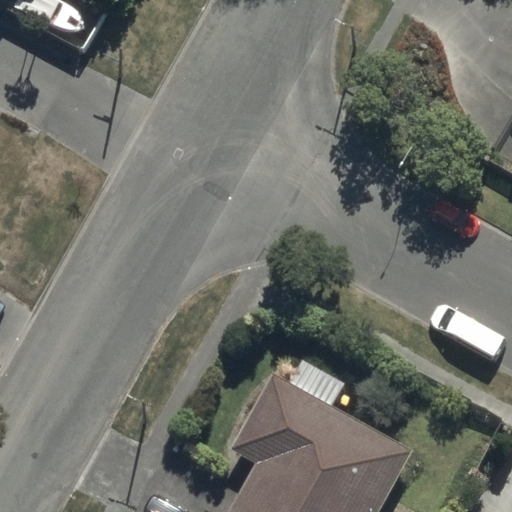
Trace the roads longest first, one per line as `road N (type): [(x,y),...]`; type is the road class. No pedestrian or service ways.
road 1 (residential): [(205,134),(0,500)]
road 2 (residential): [(205,134),(511,306)]
road 3 (residential): [(205,134),(135,134),(0,57)]
road 4 (residential): [(281,0),(205,134)]
